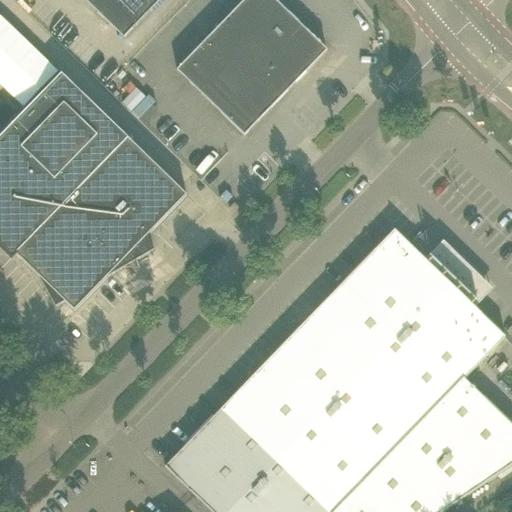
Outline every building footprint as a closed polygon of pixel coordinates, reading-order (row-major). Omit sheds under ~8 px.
[(83,0),(124,39),(161,0),(83,0)] [(244,136),(326,51),(273,0),(246,0),(177,71),(244,136)] [(154,251),(147,238),(187,196),(62,75),(0,138),(0,272),(3,275),(4,274),(1,271),(16,255),(39,277),(56,308),(65,303),(75,312),(107,278),(154,251)] [(131,113),(145,98),(135,89),(121,104),(131,113)] [(472,306),(487,290),(443,248),(428,263),(394,231),(258,372),(165,468),(210,511),(444,511),(511,466),(511,425),(464,380),(505,338),(472,306)]
